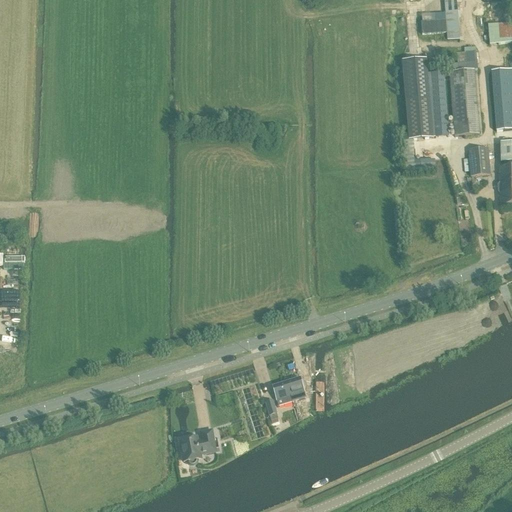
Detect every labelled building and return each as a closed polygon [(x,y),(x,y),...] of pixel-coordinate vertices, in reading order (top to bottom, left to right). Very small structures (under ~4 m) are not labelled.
[(438,27),(434,27),(436,38),(439,37),(439,38),(446,37),(445,16),(437,16),(438,27)] [(449,73),(455,138),(479,136),(474,71),(477,71),(476,53),(460,54),(457,54),(458,64),(452,65),(453,73),(449,73)] [(427,59),(403,61),(409,141),(433,139),(427,59)] [(511,99),(510,72),(492,74),(496,133),(511,131),(511,99)] [(501,164),(511,164),(511,143),(500,144),(501,164)] [(471,178),(490,176),(488,150),(469,151),(471,178)] [(501,207),(511,206),(511,169),(499,170),(500,184),(498,187),(498,193),(500,195),(501,207)] [(307,388),(312,386),(309,377),(304,379),(307,388)] [(300,379),(286,384),(290,398),(292,403),(306,399),(304,394),(300,379)] [(286,384),(272,388),(277,402),(278,407),(284,406),(289,404),(292,403),(290,398),(286,384)] [(273,402),(265,404),(269,417),(271,422),(278,420),(276,415),(275,410),(274,406),(273,402)] [(182,441),(180,442),(184,463),(187,463),(188,463),(188,465),(190,466),(191,467),(193,467),(195,466),(197,465),(198,463),(198,461),(197,461),(200,460),(200,456),(215,453),(213,439),(200,442),(197,442),(196,439),(189,440),(188,440),(187,439),(183,439),(182,441)]
